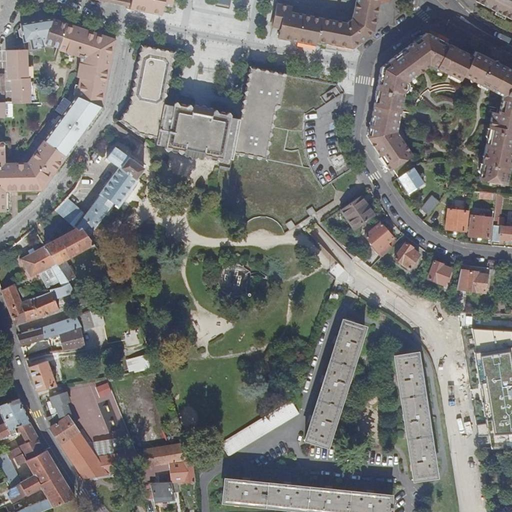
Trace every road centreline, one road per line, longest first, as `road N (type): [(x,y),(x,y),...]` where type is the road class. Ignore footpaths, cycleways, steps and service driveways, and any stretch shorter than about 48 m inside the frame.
road 1 (residential): [(470,511),(435,337),(347,263)]
road 2 (residential): [(366,66),(357,141),(403,215),(436,241),(511,256)]
road 3 (residential): [(127,19),(112,108),(46,200),(0,238)]
road 4 (residential): [(127,19),(366,66)]
road 5 (residential): [(0,322),(48,444),(93,511)]
